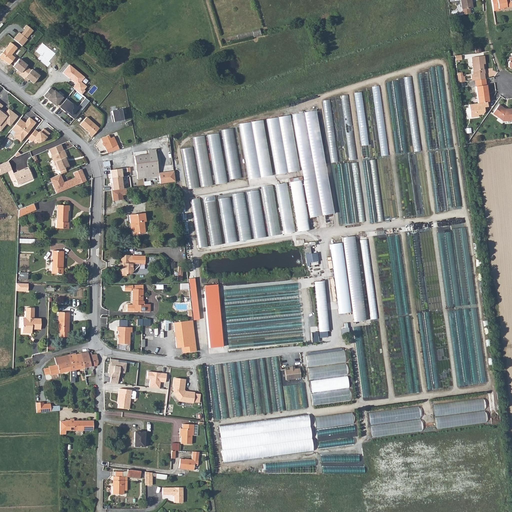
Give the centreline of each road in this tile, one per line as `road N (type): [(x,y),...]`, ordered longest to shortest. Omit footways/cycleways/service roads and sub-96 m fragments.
road 1 (track): [(196,362),(332,344),(339,328),(325,233),(476,211)]
road 2 (residential): [(0,75),(82,144),(96,169),(95,346)]
road 3 (track): [(303,348),(311,412),(499,387)]
road 4 (residential): [(106,352),(99,510)]
road 5 (track): [(36,0),(110,76),(119,67)]
